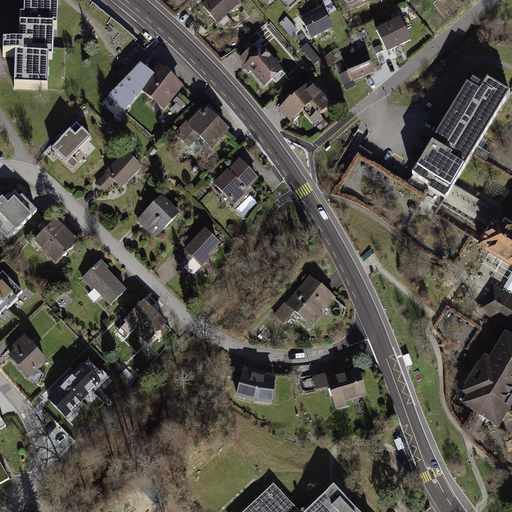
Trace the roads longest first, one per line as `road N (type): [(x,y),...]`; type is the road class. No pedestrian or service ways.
road 1 (residential): [(377,334),(319,356),(249,356),(199,328),(45,181),(0,169)]
road 2 (residential): [(377,334),(283,158),(224,85),(135,0)]
road 3 (residential): [(453,511),(377,334)]
road 4 (residential): [(492,0),(349,116)]
road 5 (residential): [(0,381),(37,433),(39,455),(38,470),(6,511)]
